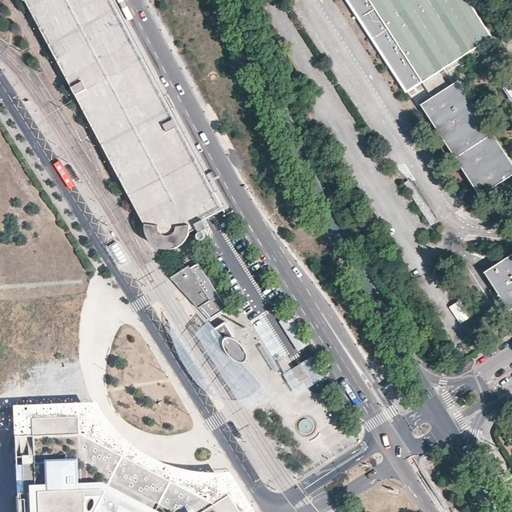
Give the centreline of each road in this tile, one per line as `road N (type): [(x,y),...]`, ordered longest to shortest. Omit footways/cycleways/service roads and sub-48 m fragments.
road 1 (primary): [(418,370),(320,199),(240,0)]
road 2 (primary): [(134,0),(265,247)]
road 3 (residential): [(265,247),(314,294),(401,425)]
road 4 (primary): [(265,247),(386,435)]
